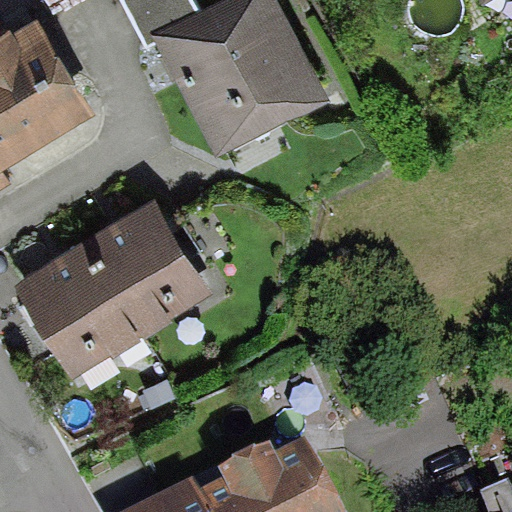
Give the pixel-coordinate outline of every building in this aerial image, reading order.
[(192,0),(121,0),(147,48),(158,43),(218,158),(330,101),(277,0),(224,0),(199,13),(192,0)] [(478,0),(484,9),(498,0),(478,0)] [(0,188),(8,183),(0,171),(0,170),(92,115),(36,23),(16,35),(11,28),(0,34),(0,188)] [(152,200),(16,285),(74,377),(210,292),(152,200)] [(346,511),(307,435),(277,450),(271,438),(216,465),(222,477),(201,488),(195,475),(121,511),(346,511)] [(511,511),(511,484),(511,485),(508,478),(481,490),(490,511),(511,511)]
